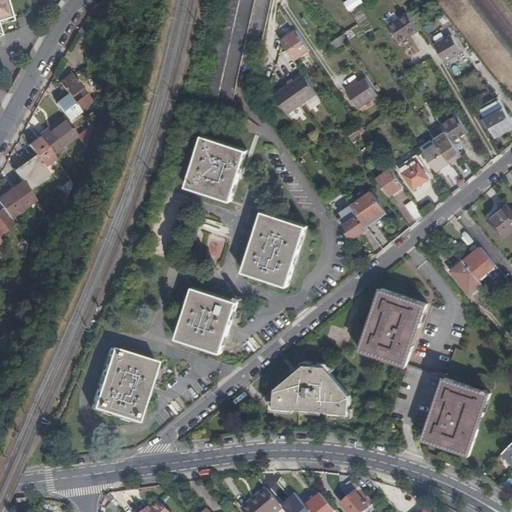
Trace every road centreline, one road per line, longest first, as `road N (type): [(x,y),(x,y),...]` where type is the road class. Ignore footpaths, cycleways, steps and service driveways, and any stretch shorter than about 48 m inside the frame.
road 1 (residential): [(153,466),(169,437),(511,162)]
road 2 (secondary): [(153,466),(326,451),(436,479),(496,511)]
road 3 (secondary): [(0,136),(80,0)]
